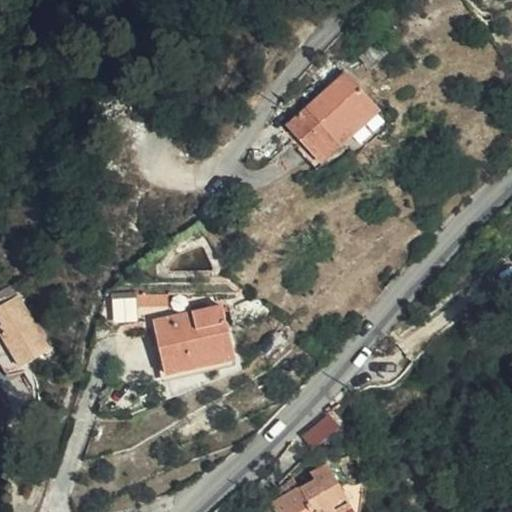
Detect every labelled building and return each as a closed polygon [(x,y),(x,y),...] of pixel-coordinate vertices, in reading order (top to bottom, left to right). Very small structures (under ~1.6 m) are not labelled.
[(388,55),(379,45),(364,57),(373,67),(388,55)] [(336,140),(340,145),(380,110),(346,73),(288,125),(316,157),(336,140)] [(321,163),(340,145),(336,140),(316,157),(321,163)] [(181,301),(180,289),(147,290),(148,302),(181,301)] [(0,294),(0,371),(36,346),(1,294),(0,294)] [(246,352),(235,301),(164,317),(176,367),(246,352)] [(302,429),(313,445),(342,427),(332,411),(302,429)] [(279,508),(281,511),(358,511),(341,473),(323,481),(326,489),(310,496),(309,494),(279,508)] [(255,511),(275,511),(268,501),(254,510),(255,511)]
